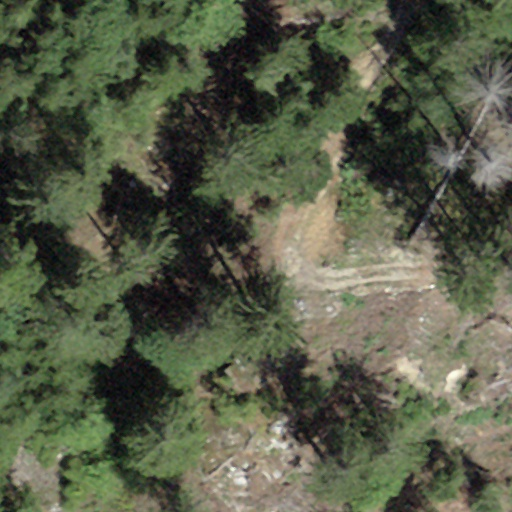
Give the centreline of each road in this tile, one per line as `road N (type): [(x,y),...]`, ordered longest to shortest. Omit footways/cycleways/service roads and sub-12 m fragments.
road 1 (track): [(406,0),(283,285),(511,268)]
road 2 (track): [(511,448),(443,470),(392,511)]
